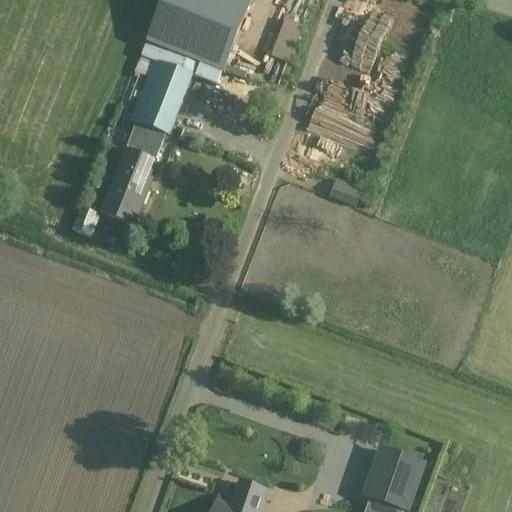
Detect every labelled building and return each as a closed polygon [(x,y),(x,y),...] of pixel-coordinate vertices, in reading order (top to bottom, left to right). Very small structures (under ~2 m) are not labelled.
[(222,75),(250,4),(240,0),(162,0),(145,45),(222,75)] [(280,0),(278,3),(293,12),(299,0),(280,0)] [(276,51),(292,14),(280,9),(264,46),(276,51)] [(392,24),(377,16),(371,27),(386,35),(392,24)] [(155,64),(149,80),(131,124),(136,126),(165,137),(169,139),(192,79),(155,64)] [(145,186),(165,137),(136,126),(101,215),(133,228),(149,188),(145,186)] [(322,165),(334,169),(338,157),(327,152),(322,165)] [(363,192),(338,183),(332,199),(356,209),(363,192)] [(91,239),(100,217),(81,209),(72,231),(91,239)] [(402,511),(405,511),(421,466),(382,453),(366,499),(402,511)] [(217,505),(214,511),(252,511),(259,491),(240,484),(231,510),(217,505)]
